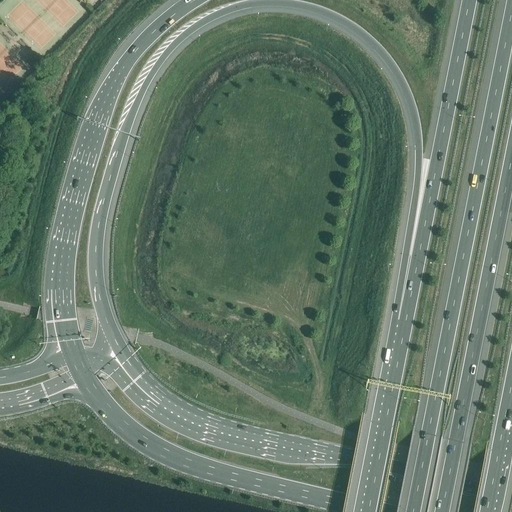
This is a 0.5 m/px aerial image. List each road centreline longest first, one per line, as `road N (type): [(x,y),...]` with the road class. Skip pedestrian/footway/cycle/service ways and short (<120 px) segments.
road 1 (motorway): [(117,346),(97,289),(96,237),(135,106),(156,65),(190,29),(256,3),(333,16),(368,38),(401,81),(418,158),(405,320)]
road 2 (motorway): [(511,8),(411,511)]
road 3 (trunk): [(511,497),(214,423),(167,401),(117,346)]
road 4 (motorway): [(197,0),(137,46),(104,105),(63,268),(74,354)]
road 5 (motorway): [(440,511),(511,155)]
road 6 (trunk): [(84,377),(123,426),(165,454),(371,511)]
road 7 (motorway): [(469,0),(405,320)]
road 8 (motorway): [(405,320),(367,511)]
road 9 (motorway): [(486,511),(511,382)]
